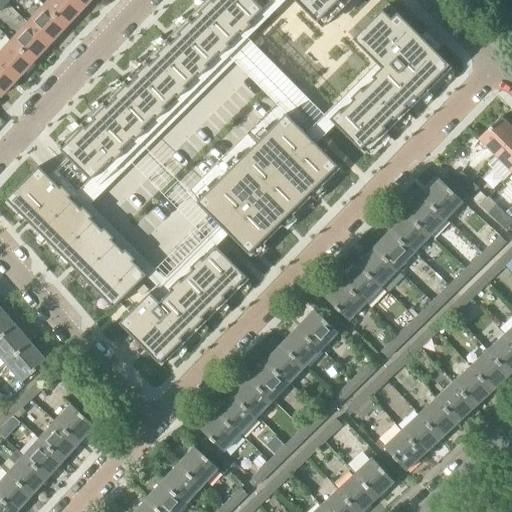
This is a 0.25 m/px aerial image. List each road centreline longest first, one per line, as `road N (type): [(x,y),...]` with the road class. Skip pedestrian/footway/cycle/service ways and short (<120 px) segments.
road 1 (residential): [(151,425),(496,65)]
road 2 (unknown): [(368,0),(62,325)]
road 3 (residential): [(151,425),(0,255)]
road 4 (residential): [(0,158),(148,0)]
